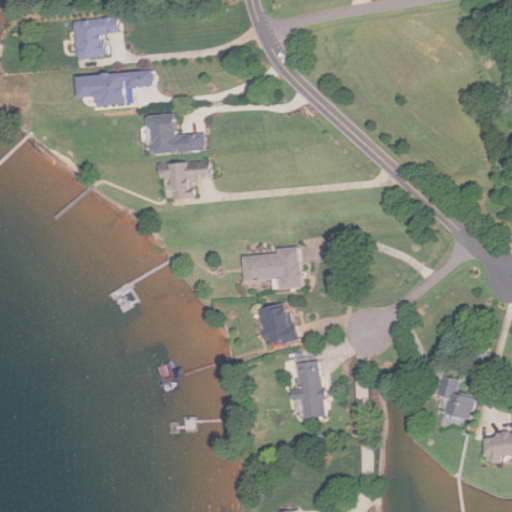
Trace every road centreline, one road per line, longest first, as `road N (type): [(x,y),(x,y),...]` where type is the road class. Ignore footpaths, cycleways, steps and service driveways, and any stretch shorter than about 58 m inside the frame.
road 1 (residential): [(511,275),(290,72),(253,0)]
road 2 (residential): [(265,34),(403,0)]
road 3 (residential): [(472,242),(370,334)]
